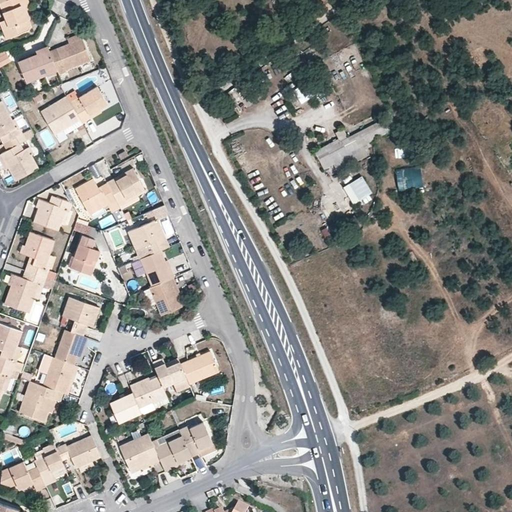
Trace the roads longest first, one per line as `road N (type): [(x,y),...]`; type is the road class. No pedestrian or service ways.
road 1 (track): [(347,429),(293,286),(223,159),(154,0)]
road 2 (primary): [(326,438),(300,355),(215,192)]
road 3 (primary): [(215,192),(309,445)]
road 4 (primary): [(130,0),(215,192)]
road 5 (residential): [(146,124),(223,312)]
road 6 (residential): [(223,312),(152,338),(111,341),(83,412)]
road 7 (track): [(198,103),(354,0)]
road 8 (track): [(347,429),(511,358)]
road 9 (residential): [(4,205),(146,124)]
road 10 (residential): [(223,312),(246,372),(243,465)]
road 11 (residential): [(95,0),(146,124)]
